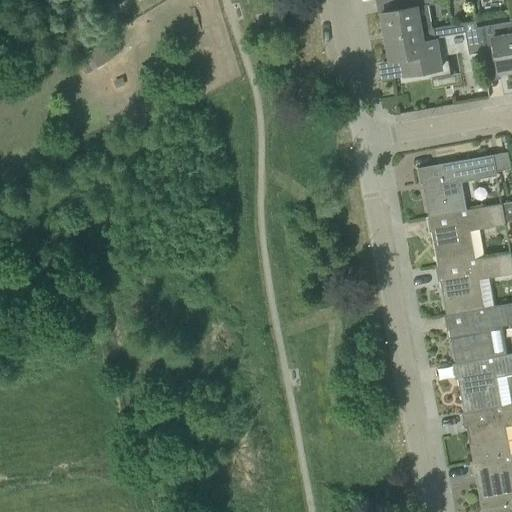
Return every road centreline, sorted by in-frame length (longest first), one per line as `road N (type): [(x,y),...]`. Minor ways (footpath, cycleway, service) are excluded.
road 1 (residential): [(429,511),(368,139)]
road 2 (track): [(135,0),(0,79)]
road 3 (residential): [(368,139),(511,113)]
road 4 (residential): [(368,139),(341,0)]
